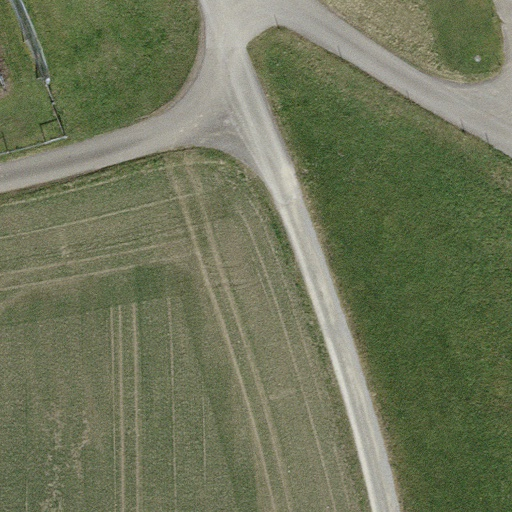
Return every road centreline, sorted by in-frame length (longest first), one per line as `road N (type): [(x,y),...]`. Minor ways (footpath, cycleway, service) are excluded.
road 1 (track): [(213,0),(247,98),(316,240),(388,511)]
road 2 (track): [(282,0),(511,136)]
road 3 (track): [(0,173),(73,158),(247,98)]
